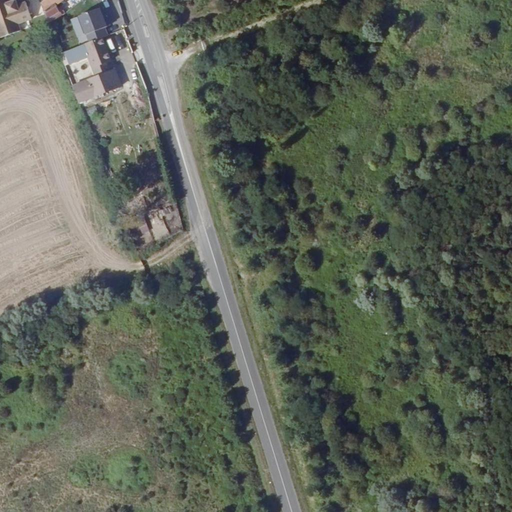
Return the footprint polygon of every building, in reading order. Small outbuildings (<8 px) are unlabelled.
[(28,0),(21,3),(17,2),(16,0),(0,0),(0,15),(7,34),(26,27),(24,20),(37,16),(32,0),(28,0)] [(45,0),(42,3),(49,23),(65,14),(62,8),(59,9),(56,3),(59,0),(45,0)] [(80,16),(90,43),(108,36),(105,28),(107,27),(101,9),(80,16)] [(70,20),(78,35),(84,31),(76,17),(70,20)] [(111,62),(103,38),(87,44),(91,55),(89,56),(96,77),(110,72),(107,63),(111,62)]
